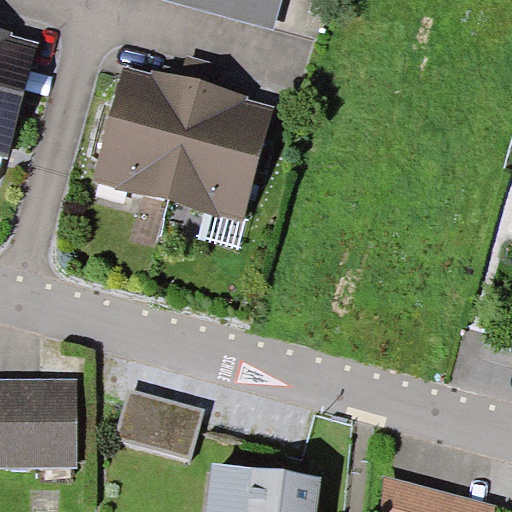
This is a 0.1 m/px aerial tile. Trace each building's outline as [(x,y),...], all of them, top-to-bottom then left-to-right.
[(212,0),(179,0),(179,2),(210,10),(212,0)] [(245,0),(212,0),(210,10),(240,18),(245,0)] [(277,0),(245,0),(240,18),(271,27),(277,0)] [(0,149),(5,150),(29,59),(0,51),(0,149)] [(129,184),(126,194),(165,204),(195,94),(156,83),(154,93),(120,84),(95,175),(129,184)] [(206,205),(240,214),(265,123),(231,114),(234,104),(195,94),(165,204),(203,215),(206,205)] [(71,401),(37,402),(36,402),(36,443),(0,443),(0,466),(72,465),(71,401)] [(315,511),(318,485),(210,472),(205,511),(315,511)]
